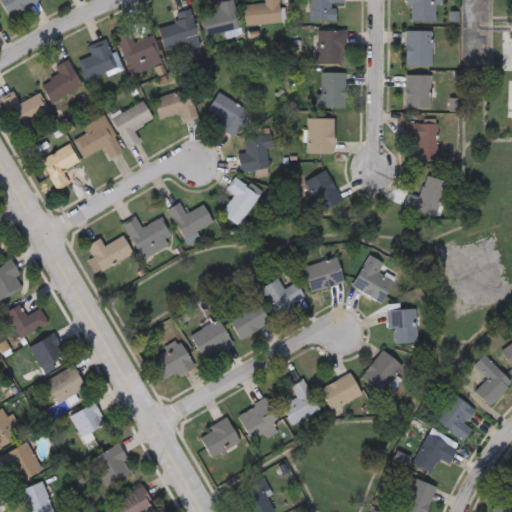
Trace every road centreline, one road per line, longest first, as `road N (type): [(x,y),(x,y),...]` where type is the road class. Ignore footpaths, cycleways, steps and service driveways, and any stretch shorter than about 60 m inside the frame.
road 1 (secondary): [(0,170),(197,511)]
road 2 (residential): [(148,424),(321,331),(344,333)]
road 3 (residential): [(40,236),(159,167),(196,164)]
road 4 (residential): [(372,0),(370,161)]
road 5 (residential): [(0,60),(110,0)]
